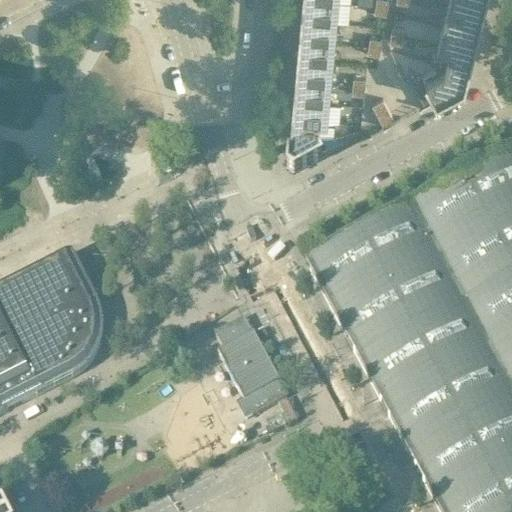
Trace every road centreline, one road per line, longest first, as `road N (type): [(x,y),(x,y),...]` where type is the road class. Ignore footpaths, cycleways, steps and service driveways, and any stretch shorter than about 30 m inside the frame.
road 1 (residential): [(240,240),(511,94)]
road 2 (residential): [(340,428),(240,240)]
road 3 (residential): [(178,511),(340,428)]
road 4 (residential): [(240,240),(200,95)]
road 5 (residential): [(259,0),(250,71),(239,83),(200,95)]
